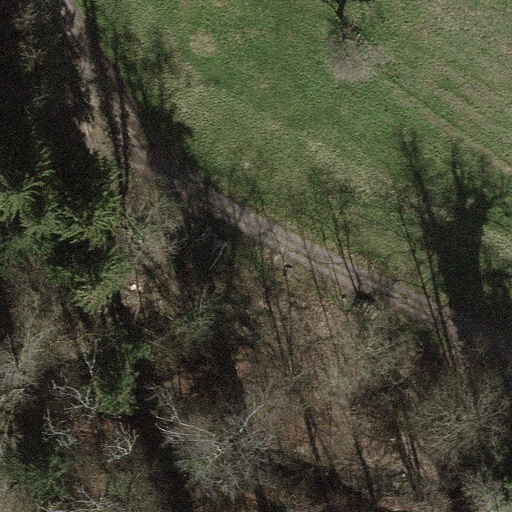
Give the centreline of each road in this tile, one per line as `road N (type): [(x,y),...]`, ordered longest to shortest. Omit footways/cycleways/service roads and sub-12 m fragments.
road 1 (track): [(122,141),(290,246),(511,344)]
road 2 (track): [(47,0),(122,141)]
road 3 (track): [(0,86),(122,141)]
